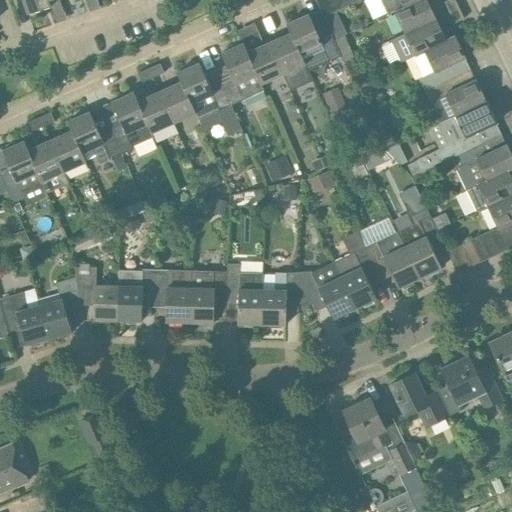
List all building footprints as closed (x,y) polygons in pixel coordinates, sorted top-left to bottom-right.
[(49,0),(23,0),(28,14),(51,6),(49,0)] [(335,12),(330,0),(316,0),(324,17),(335,12)] [(346,7),(343,0),(330,0),(335,12),(346,7)] [(381,0),(389,15),(395,12),(420,0),(381,0)] [(427,0),(420,0),(395,12),(405,33),(436,18),(427,0)] [(447,0),(445,1),(450,12),(459,8),(455,0),(447,0)] [(459,8),(450,12),(455,23),(464,19),(459,8)] [(289,22),(288,23),(292,32),(306,63),(309,70),(340,56),(333,40),(330,32),(328,29),(318,34),(309,14),(299,18),(298,16),(288,20),(289,22)] [(436,18),(405,33),(415,56),(425,51),(447,41),(436,18)] [(345,34),(342,26),(330,32),(333,40),(345,34)] [(306,63),(292,32),(270,42),(284,73),(306,63)] [(459,42),(456,36),(447,41),(425,51),(415,56),(416,56),(426,52),(435,71),(420,78),(425,90),(451,78),(446,67),(466,58),(464,54),(468,52),(462,40),(459,42)] [(262,83),(284,73),(270,42),(248,52),(258,75),(262,83)] [(219,78),(231,104),(244,99),(244,100),(265,90),(261,83),(262,83),(258,75),(248,52),(244,43),(235,47),(235,45),(225,49),(226,51),(221,53),(230,73),(219,78)] [(186,69),(178,72),(196,113),(196,112),(200,120),(218,112),(229,135),(242,129),(231,104),(219,78),(208,82),(200,63),(196,64),(195,62),(185,66),(186,69)] [(154,77),(165,73),(160,63),(150,68),(154,77)] [(143,82),(154,77),(150,68),(138,73),(143,82)] [(362,71),(350,76),(354,82),(354,84),(366,79),(362,71)] [(174,122),(196,113),(178,72),(177,73),(181,82),(160,91),(174,122)] [(425,90),(440,123),(441,123),(487,101),(486,100),(483,93),(486,92),(481,82),(478,83),(476,79),(456,89),(451,78),(425,90)] [(152,132),(174,122),(160,91),(138,101),(152,132)] [(110,126),(119,146),(122,153),(134,148),(133,147),(154,138),(151,132),(152,132),(138,101),(134,92),(124,96),(123,94),(113,98),(115,100),(112,102),(121,122),(110,126)] [(365,103),(369,114),(377,111),(372,100),(365,103)] [(497,123),(495,119),(498,118),(493,106),(490,108),(487,101),(441,123),(451,144),(418,159),(418,160),(423,171),(424,171),(443,162),(456,156),(482,143),(477,132),(497,123)] [(69,121),(73,130),(83,152),(93,148),(100,163),(122,153),(119,146),(110,126),(99,131),(90,111),(88,112),(87,110),(75,115),(77,117),(69,121)] [(338,111),(330,114),(332,119),(340,116),(338,111)] [(40,117),(44,126),(55,122),(51,112),(40,117)] [(33,131),(44,126),(40,117),(29,122),(33,131)] [(64,171),(87,162),(83,152),(73,130),(50,140),(64,171)] [(382,138),(386,146),(395,142),(391,134),(382,138)] [(25,140),(24,141),(47,192),(69,183),(64,171),(50,140),(29,150),(25,140)] [(4,149),(2,150),(11,170),(0,175),(4,185),(12,202),(25,197),(22,190),(42,182),(47,193),(47,192),(24,141),(15,145),(14,143),(4,148),(4,149)] [(399,143),(386,150),(394,158),(401,165),(408,162),(399,143)] [(509,149),(507,144),(487,154),(482,143),(456,156),(462,167),(456,169),(466,190),(511,168),(511,147),(509,149)] [(343,148),(348,159),(358,155),(354,144),(343,148)] [(371,149),(361,154),(369,169),(394,158),(386,150),(385,149),(381,145),(371,149)] [(122,155),(113,159),(118,171),(127,167),(122,155)] [(284,157),(265,165),(272,181),(291,173),(284,157)] [(330,157),(321,161),(324,168),(333,165),(330,157)] [(369,175),(361,160),(350,166),(357,180),(369,175)] [(418,160),(408,165),(413,176),(423,171),(418,160)] [(321,161),(313,165),(316,172),(324,168),(321,161)] [(221,183),(214,167),(201,172),(209,188),(221,183)] [(261,183),(256,168),(247,171),(252,186),(261,183)] [(511,168),(466,190),(477,212),(488,206),(511,194),(511,177),(509,171),(511,168)] [(335,184),(329,170),(308,179),(313,193),(335,184)] [(196,196),(191,184),(178,189),(184,201),(196,196)] [(297,186),(282,186),(282,200),(296,200),(297,186)] [(498,227),(491,230),(502,252),(511,247),(511,194),(488,206),(498,227)] [(143,200),(111,214),(115,223),(120,220),(130,216),(147,209),(143,200)] [(217,211),(226,212),(228,201),(218,200),(217,211)] [(437,269),(442,267),(432,248),(443,242),(437,230),(433,221),(432,219),(430,215),(427,208),(410,216),(413,223),(398,230),(420,278),(428,274),(429,277),(439,272),(437,269)] [(141,226),(137,215),(131,218),(130,216),(120,220),(120,222),(125,233),(141,226)] [(450,224),(445,215),(433,221),(437,230),(450,224)] [(420,278),(398,230),(377,240),(366,246),(372,259),(378,273),(389,268),(398,288),(403,286),(404,289),(413,285),(412,282),(420,278)] [(491,257),(502,252),(491,230),(480,235),(491,257)] [(105,239),(102,231),(73,244),(73,248),(75,252),(105,239)] [(469,240),(480,262),(491,257),(480,235),(469,240)] [(469,268),(480,262),(469,240),(459,245),(469,268)] [(458,273),(469,268),(459,245),(447,251),(458,273)] [(372,259),(366,246),(353,251),(333,261),(340,277),(355,308),(363,305),(364,307),(373,303),(372,300),(377,298),(367,278),(378,273),(372,259)] [(24,249),(22,254),(23,260),(34,257),(31,248),(24,249)] [(227,270),(226,301),(239,302),(238,323),(242,324),(242,327),(253,327),(253,324),(262,324),(263,288),(240,288),(241,262),(227,262),(227,270)] [(118,302),(119,285),(96,284),(97,267),(76,266),(77,276),(80,297),(95,298),(94,319),(99,320),(99,323),(108,323),(109,320),(118,320),(118,302)] [(119,284),(119,285),(118,302),(118,320),(127,320),(127,324),(137,325),(137,321),(142,321),(143,299),(154,299),(155,268),(142,268),(142,271),(119,270),(119,284)] [(155,268),(154,299),(167,300),(166,322),(171,322),(171,325),(180,325),(181,322),(190,322),(191,269),(169,269),(155,268)] [(191,269),(190,322),(199,322),(199,326),(209,326),(209,323),(214,323),(215,301),(226,301),(227,270),(214,270),(191,269)] [(263,288),(262,324),(271,324),(271,328),(281,329),(281,325),(286,325),(286,303),(299,303),(300,288),(300,271),(275,271),(275,289),(263,288)] [(300,288),(299,303),(313,304),(324,299),(333,319),(336,317),(338,320),(348,315),(347,312),(355,308),(340,277),(319,286),(312,271),(300,271),(300,288)] [(80,297),(77,276),(57,282),(62,299),(39,305),(49,339),(58,336),(59,340),(69,337),(68,333),(72,332),(66,311),(81,307),(80,297)] [(41,341),(49,339),(39,305),(29,308),(24,291),(12,295),(0,298),(1,300),(3,308),(6,319),(9,327),(20,324),(26,345),(30,344),(31,348),(42,345),(41,341)] [(5,317),(0,318),(0,335),(1,338),(10,335),(5,317)] [(511,332),(490,343),(508,380),(511,378),(511,332)] [(437,390),(449,416),(460,410),(458,406),(479,396),(485,409),(504,400),(487,365),(476,370),(469,355),(440,368),(448,385),(437,390)] [(426,427),(449,416),(437,390),(426,395),(415,373),(390,385),(405,416),(418,410),(426,427)] [(385,429),(370,398),(344,411),(345,414),(333,420),(338,429),(354,458),(389,441),(384,430),(385,429)] [(108,436),(89,444),(95,459),(114,451),(108,436)] [(408,442),(405,444),(414,462),(417,460),(420,452),(416,444),(408,442)] [(0,492),(29,480),(13,443),(0,449),(0,492)] [(408,492),(377,507),(379,511),(416,511),(418,511),(434,504),(425,485),(416,467),(414,462),(405,444),(389,452),(400,475),(408,492)] [(375,489),(369,492),(376,506),(382,503),(383,501),(384,499),(384,496),(383,494),(381,491),(380,490),(377,489),(375,489)]
